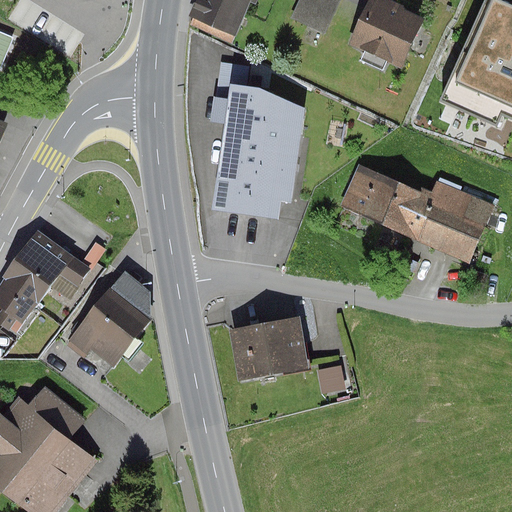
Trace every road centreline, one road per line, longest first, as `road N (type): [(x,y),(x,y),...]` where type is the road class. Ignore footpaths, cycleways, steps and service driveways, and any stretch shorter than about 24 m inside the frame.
road 1 (residential): [(178,286),(218,277),(473,316),(511,314)]
road 2 (primary): [(178,286),(225,511)]
road 3 (tertiary): [(3,245),(82,113),(101,101),(154,97)]
road 4 (primary): [(154,97),(178,286)]
